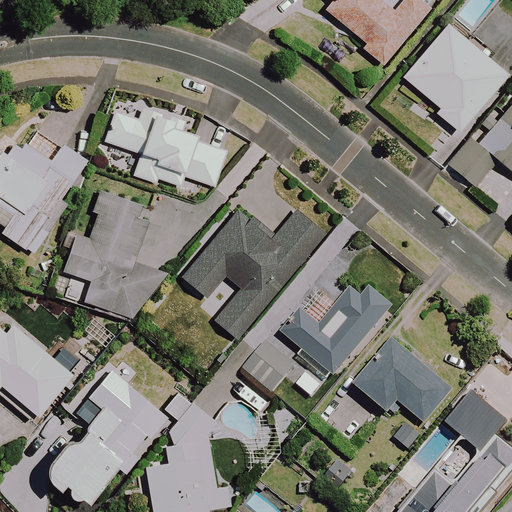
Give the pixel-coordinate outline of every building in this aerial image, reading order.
[(382,0),(380,4),(375,0),(314,0),(311,5),(341,30),(361,45),(357,50),(379,67),(431,3),(428,0),(382,0)] [(435,111),(428,118),(452,138),(505,75),(443,24),(397,80),(435,111)] [(469,193),(492,164),(511,179),(511,99),(476,147),(465,138),(440,171),(469,193)] [(143,151),(135,172),(158,180),(159,174),(182,182),(186,173),(216,183),(229,147),(198,136),(200,131),(183,126),(185,120),(158,111),(155,121),(117,108),(106,138),(143,151)] [(54,156),(29,140),(18,155),(0,143),(0,217),(7,222),(3,228),(37,250),(70,201),(63,196),(90,156),(65,139),(54,156)] [(145,200),(102,186),(86,232),(79,230),(65,269),(93,278),(86,298),(134,315),(170,270),(136,259),(150,217),(141,214),(145,200)] [(276,235),(238,205),(183,275),(209,296),(228,273),(243,286),(216,319),(241,338),(326,233),(296,209),(276,235)] [(193,239),(168,220),(146,248),(171,267),(193,239)] [(339,303),(321,287),(286,329),(305,344),(300,351),(333,379),(396,302),(374,283),(366,293),(355,284),(339,303)] [(3,336),(0,333),(0,388),(34,418),(68,377),(10,328),(3,336)] [(456,386),(395,335),(357,381),(391,409),(401,397),(428,420),(456,386)] [(292,366),(262,343),(240,371),(271,394),(292,366)] [(169,415),(113,366),(88,394),(104,407),(46,474),(61,487),(66,481),(89,501),(120,466),(127,472),(141,456),(134,450),(149,433),(152,436),(169,415)] [(172,427),(177,442),(168,443),(171,460),(148,463),(157,511),(210,511),(212,506),(234,503),(230,483),(219,485),(210,431),(219,420),(181,390),(169,406),(168,406),(180,417),(172,427)] [(444,493),(466,511),(468,511),(471,509),(474,511),(487,511),(500,497),(487,486),(511,456),(511,419),(508,416),(487,442),(464,423),(429,466),(452,485),(444,493)]
